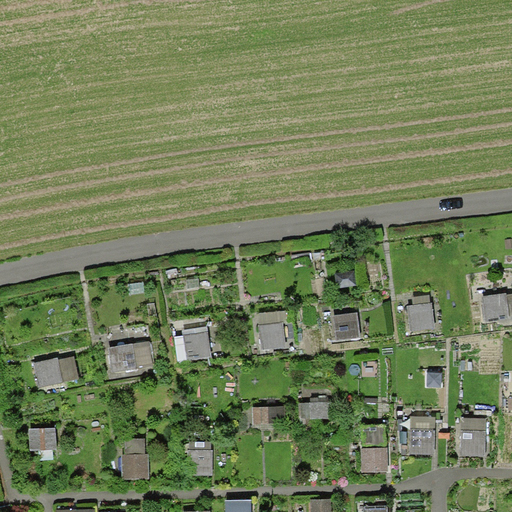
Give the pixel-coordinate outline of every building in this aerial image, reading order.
[(482,295),(486,319),(510,315),(506,291),(482,295)] [(406,303),(410,329),(435,326),(431,300),(406,303)] [(329,313),(334,340),(363,334),(359,308),(329,313)] [(258,323),(262,345),(284,342),(281,319),(258,323)] [(179,328),(183,358),(210,355),(206,324),(179,328)] [(106,345),(110,369),(135,366),(132,341),(106,345)] [(33,359),(38,385),(62,380),(56,354),(33,359)] [(26,426),(28,447),(55,446),(53,424),(26,426)] [(408,425),(408,452),(434,451),(434,425),(408,425)] [(460,426),(460,452),(484,452),(484,426),(460,426)] [(358,445),(359,470),(388,468),(386,444),(358,445)] [(186,448),(187,474),(212,474),(212,448),(186,448)] [(120,451),(121,476),(148,475),(147,450),(120,451)] [(310,496),(310,511),(329,511),(332,511),(331,495),(310,496)] [(225,499),(226,511),(247,511),(247,498),(225,499)] [(361,504),(361,511),(385,511),(385,502),(361,504)]
